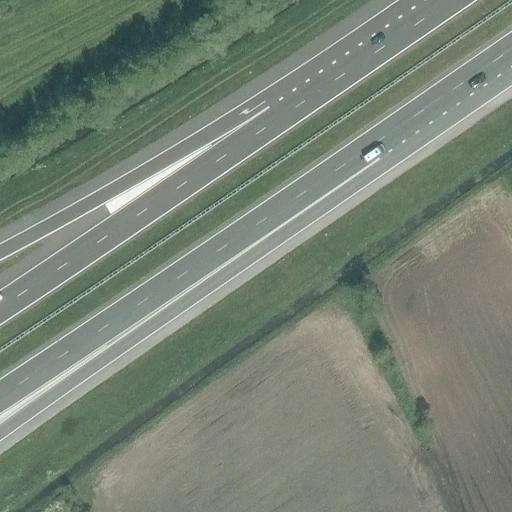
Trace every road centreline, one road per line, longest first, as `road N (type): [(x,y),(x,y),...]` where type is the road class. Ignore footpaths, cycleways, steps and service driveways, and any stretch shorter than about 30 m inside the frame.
road 1 (motorway): [(0,430),(375,145)]
road 2 (motorway): [(0,396),(375,145)]
road 3 (motorway): [(278,120),(0,305)]
road 4 (motorway): [(278,120),(101,197),(0,252)]
road 5 (motorway): [(451,0),(278,120)]
road 6 (motorway): [(375,145),(511,50)]
